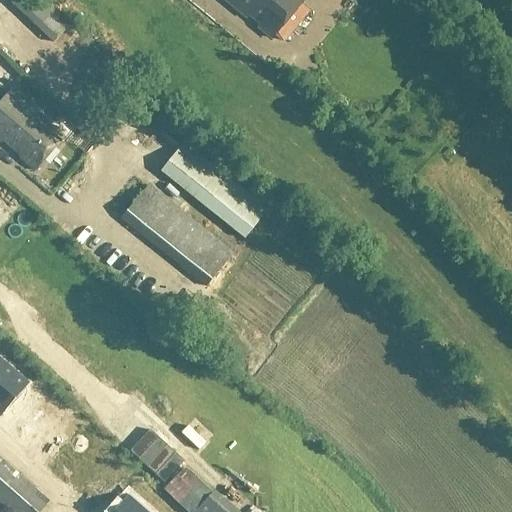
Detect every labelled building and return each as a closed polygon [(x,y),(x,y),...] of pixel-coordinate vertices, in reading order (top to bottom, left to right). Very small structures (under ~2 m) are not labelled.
[(43,0),(10,0),(7,4),(52,46),(71,26),(43,0)] [(302,4),(296,0),(230,0),(227,4),(246,20),(250,18),(258,25),(257,29),(271,41),(274,37),(282,44),(306,15),(298,8),(302,4)] [(3,40),(0,40),(0,59),(9,56),(3,40)] [(0,144),(34,173),(62,140),(0,86),(0,144)] [(134,128),(149,141),(156,133),(141,120),(134,128)] [(150,147),(161,153),(168,141),(156,134),(150,147)] [(244,241),(267,214),(182,146),(160,174),(244,241)] [(147,189),(121,221),(205,289),(231,257),(147,189)] [(110,335),(84,365),(120,396),(146,366),(110,335)] [(0,417),(24,389),(0,367),(0,417)] [(24,389),(0,417),(0,420),(50,463),(76,433),(24,389)] [(0,463),(0,507),(5,511),(40,511),(47,505),(0,463)] [(217,511),(182,474),(161,494),(178,511),(217,511)] [(118,511),(140,511),(128,501),(118,511)]
